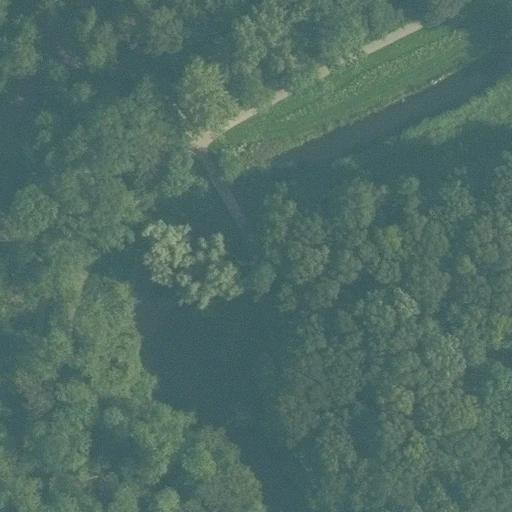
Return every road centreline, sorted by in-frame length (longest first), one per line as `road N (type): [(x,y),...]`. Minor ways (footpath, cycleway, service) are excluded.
road 1 (unknown): [(18,511),(33,341),(58,245),(160,99)]
road 2 (unclassified): [(0,143),(51,60),(102,0)]
road 3 (unknown): [(160,99),(255,0)]
